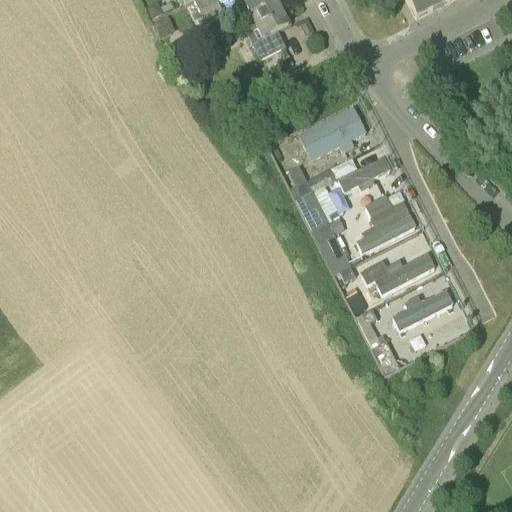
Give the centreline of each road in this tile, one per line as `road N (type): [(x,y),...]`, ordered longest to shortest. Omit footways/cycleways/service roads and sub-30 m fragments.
road 1 (residential): [(410,124),(395,141),(478,316)]
road 2 (residential): [(409,511),(511,343)]
road 3 (residential): [(362,71),(501,0)]
road 4 (residential): [(511,224),(410,124)]
